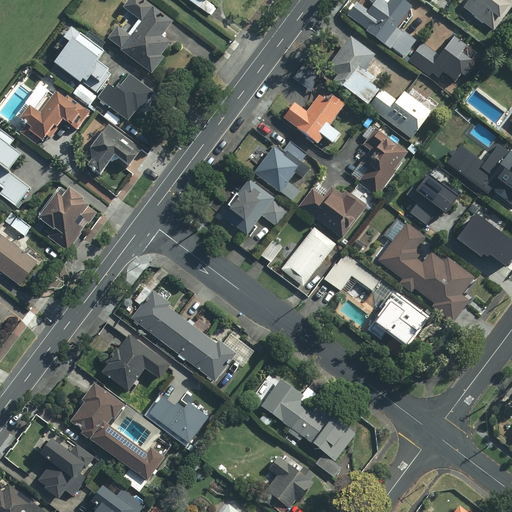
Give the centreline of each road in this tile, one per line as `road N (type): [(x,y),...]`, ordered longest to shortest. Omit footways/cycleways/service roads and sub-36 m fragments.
road 1 (residential): [(147,219),(433,433)]
road 2 (secondary): [(311,0),(147,219)]
road 3 (secondary): [(147,219),(0,414)]
road 4 (residential): [(433,433),(511,329)]
